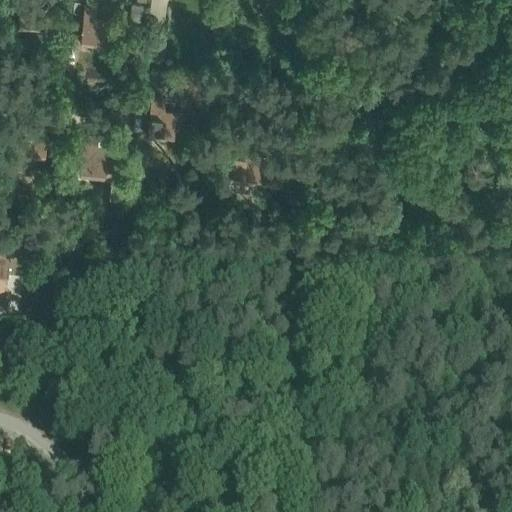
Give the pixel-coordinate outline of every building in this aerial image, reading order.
[(20,0),(17,26),(42,29),(46,2),(33,0),(20,0)] [(131,2),(129,18),(142,19),(144,3),(131,2)] [(80,42),(104,44),(108,17),(95,16),(96,7),(84,6),(80,42)] [(147,134),(171,138),(175,110),(162,109),(163,100),(151,99),(147,134)] [(46,138),(47,129),(35,127),(36,119),(24,117),(19,153),(43,156),(44,154),(50,155),(52,138),(46,138)] [(79,172),(103,175),(106,148),(94,146),(95,138),(83,137),(79,172)] [(247,143),(235,141),(230,177),(279,184),(284,157),(246,152),(247,143)] [(0,275),(6,276),(10,249),(0,247),(0,275)]
